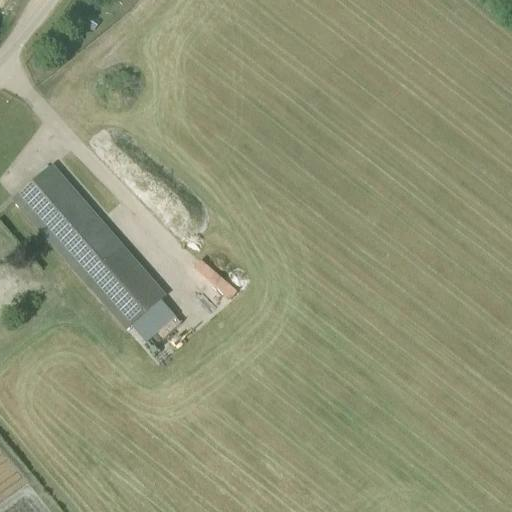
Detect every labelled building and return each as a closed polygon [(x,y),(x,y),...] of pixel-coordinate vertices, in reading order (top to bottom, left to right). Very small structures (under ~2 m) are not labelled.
[(110,0),(132,16),(144,0),(110,0)] [(51,169),(13,201),(65,261),(46,278),(59,292),(78,276),(125,331),(164,298),(51,169)] [(202,231),(191,242),(223,272),(233,261),(202,231)] [(245,273),(237,282),(250,292),(257,282),(245,273)] [(330,396),(346,377),(280,325),(265,343),(330,396)] [(375,472),(416,492),(437,451),(396,430),(375,472)] [(511,511),(511,506),(482,485),(473,498),(482,504),(475,511),(511,511)]
